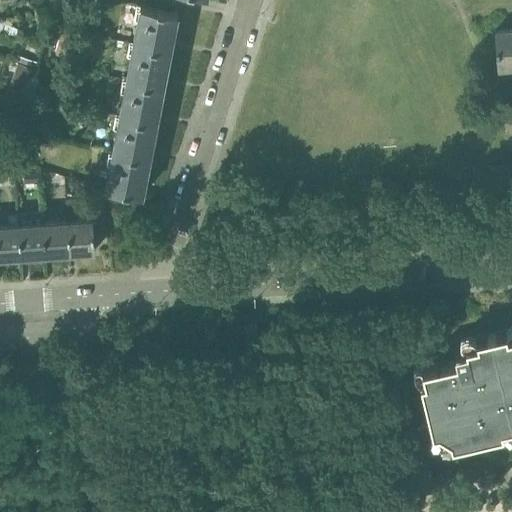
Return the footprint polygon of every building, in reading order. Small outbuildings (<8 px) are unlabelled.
[(49,0),(47,8),(56,10),(59,0),(49,0)] [(141,5),(134,42),(170,49),(177,12),(141,5)] [(3,24),(1,31),(15,36),(17,29),(3,24)] [(497,68),(501,68),(511,66),(511,28),(494,30),(497,68)] [(134,42),(126,78),(163,85),(170,49),(134,42)] [(22,56),(19,63),(34,68),(34,70),(37,71),(40,62),(22,56)] [(34,68),(19,63),(17,63),(6,94),(19,98),(20,94),(25,96),(28,88),(23,86),(24,83),(29,84),(34,70),(34,68)] [(126,78),(119,115),(156,122),(163,85),(126,78)] [(6,117),(0,115),(0,133),(2,134),(3,131),(11,133),(13,126),(4,124),(6,117)] [(25,115),(24,124),(33,125),(35,117),(25,115)] [(119,115),(112,151),(149,158),(156,122),(119,115)] [(142,195),(149,158),(112,151),(105,188),(142,195)] [(14,164),(0,164),(0,175),(15,175),(14,164)] [(23,169),(24,183),(41,182),(41,168),(23,169)] [(21,255),(45,254),(43,223),(42,211),(18,213),(18,224),(21,255)] [(67,221),(70,252),(94,250),(92,219),(67,221)] [(70,252),(67,221),(43,223),(45,254),(70,252)] [(0,256),(21,255),(18,224),(0,225),(0,256)] [(245,324),(245,343),(257,343),(257,324),(245,324)] [(424,380),(420,381),(432,432),(439,431),(450,438),(452,444),(503,431),(502,427),(511,424),(511,333),(507,334),(506,330),(476,337),(477,342),(465,345),(466,349),(454,351),(456,359),(421,368),(424,380)]
